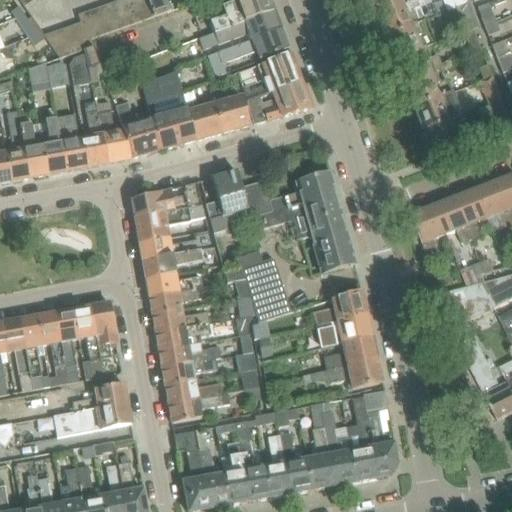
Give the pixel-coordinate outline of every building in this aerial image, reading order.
[(134,0),(125,0),(122,1),(131,26),(142,22),(134,0)] [(134,0),(142,22),(153,19),(146,0),(134,0)] [(161,0),(146,0),(153,19),(167,14),(161,0)] [(176,0),(175,0),(168,3),(171,12),(179,8),(176,0)] [(226,18),(209,24),(213,34),(263,16),(262,15),(268,12),(270,15),(274,13),(268,0),(219,0),(222,8),(226,18)] [(369,0),(376,15),(407,2),(406,0),(369,0)] [(376,15),(385,38),(419,23),(414,11),(431,4),(429,0),(412,0),(407,2),(376,15)] [(122,1),(111,5),(120,30),(131,26),(122,1)] [(496,22),(489,3),(476,8),(483,27),(496,22)] [(111,5),(100,9),(109,34),(120,30),(111,5)] [(109,34),(100,9),(90,13),(98,38),(109,34)] [(11,14),(16,20),(23,17),(18,10),(11,14)] [(213,34),(198,40),(203,52),(250,35),(252,40),(280,30),(274,13),(270,15),(268,12),(262,15),(263,16),(213,34)] [(78,17),(81,25),(87,42),(88,42),(98,38),(90,13),(78,17)] [(16,20),(28,38),(34,34),(27,23),(23,17),(16,20)] [(473,19),(459,24),(463,35),(473,31),(477,29),(473,19)] [(419,23),(385,38),(394,61),(426,49),(435,45),(425,21),(419,23)] [(496,22),(483,27),(487,38),(500,33),(496,22)] [(90,50),(88,42),(87,42),(81,25),(69,29),(78,54),(84,52),(85,52),(90,50)] [(67,58),(78,54),(69,29),(58,33),(67,58)] [(260,61),(288,51),(280,30),(252,40),(206,58),(215,79),(226,74),(222,65),(256,52),(260,61)] [(482,54),(479,46),(477,41),(474,35),(473,31),(463,35),(472,58),(482,54)] [(45,37),(44,38),(59,61),(67,58),(58,33),(45,37)] [(42,45),(34,34),(28,38),(35,49),(42,45)] [(90,50),(85,52),(86,58),(91,88),(100,86),(98,73),(101,72),(93,49),(90,50)] [(430,60),(426,49),(394,61),(404,85),(443,70),(437,57),(430,60)] [(508,52),(495,57),(499,66),(511,61),(508,52)] [(246,104),(301,83),(290,55),(258,67),(264,82),(242,90),(246,104)] [(91,88),(86,58),(75,62),(70,69),(73,90),(91,88)] [(511,62),(511,61),(499,66),(502,74),(511,70),(511,62)] [(60,64),(47,69),(49,81),(67,77),(66,68),(60,64)] [(46,66),(30,71),(32,86),(49,83),(49,81),(47,69),(46,66)] [(487,66),(477,70),(482,82),(492,78),(487,66)] [(443,70),(404,85),(413,109),(452,94),(446,80),(439,83),(436,74),(443,71),(443,70)] [(177,74),(142,87),(147,105),(182,95),(177,74)] [(501,102),(492,78),(476,84),(486,108),(501,102)] [(0,96),(15,91),(13,83),(0,86),(0,96)] [(246,104),(253,127),(311,110),(301,83),(246,104)] [(191,92),(183,94),(197,143),(223,135),(213,103),(199,106),(200,110),(197,111),(191,92)] [(182,95),(147,105),(152,122),(161,153),(176,148),(179,148),(180,148),(185,146),(197,143),(183,94),(182,95)] [(413,109),(423,133),(459,119),(461,117),(452,94),(413,109)] [(227,99),(213,103),(223,135),(249,128),(241,98),(228,102),(227,99)] [(477,111),(487,136),(511,127),(501,102),(486,108),(477,111)] [(95,108),(96,114),(97,117),(106,166),(124,163),(132,161),(123,133),(114,135),(111,115),(109,105),(95,108)] [(128,105),(115,108),(123,133),(132,161),(160,153),(161,153),(152,122),(134,127),(128,105)] [(30,180),(21,127),(18,114),(6,116),(13,152),(7,153),(13,184),(30,180)] [(89,139),(81,141),(86,170),(106,166),(97,117),(96,114),(85,115),(89,139)] [(74,117),(56,121),(66,174),(86,170),(81,141),(78,141),(74,117)] [(432,157),(441,154),(468,143),(459,119),(423,133),(432,157)] [(41,134),(43,147),(48,177),(66,174),(56,121),(45,123),(46,133),(41,134)] [(32,125),(21,127),(30,180),(48,177),(43,147),(41,134),(34,135),(32,125)] [(0,185),(13,184),(7,153),(0,154),(0,185)] [(241,189),(236,173),(211,180),(214,191),(216,199),(217,199),(218,203),(205,207),(213,234),(227,230),(225,224),(229,223),(230,220),(229,217),(247,212),(241,189)] [(286,210),(335,197),(329,175),(296,185),(299,194),(270,202),(269,202),(266,190),(264,183),(241,189),(247,212),(250,220),(286,210)] [(511,178),(496,185),(511,226),(511,178)] [(172,200),(170,192),(131,203),(135,221),(202,209),(196,185),(184,188),(186,196),(172,200)] [(475,193),(487,221),(496,217),(502,232),(511,228),(511,226),(496,185),(475,193)] [(482,240),(476,225),(487,221),(475,193),(474,193),(465,197),(455,201),(472,244),(482,240)] [(335,197),(286,210),(295,242),(311,238),(308,226),(340,217),(335,197)] [(435,209),(446,236),(456,232),(462,248),(472,244),(455,201),(445,205),(435,209)] [(205,221),(202,209),(135,221),(139,245),(169,240),(167,228),(190,224),(205,221)] [(446,236),(435,209),(426,212),(415,217),(426,260),(439,255),(433,241),(446,236)] [(346,238),(340,217),(308,226),(311,238),(313,247),(346,238)] [(169,240),(139,245),(142,263),(213,250),(208,233),(192,236),(193,243),(170,247),(169,240)] [(354,266),(346,238),(313,247),(321,275),(354,266)] [(261,262),(260,260),(258,251),(235,258),(238,269),(261,262)] [(200,253),(142,263),(145,281),(175,276),(174,269),(203,264),(200,253)] [(227,285),(235,283),(246,281),(246,280),(276,271),(272,257),(260,260),(261,262),(238,269),(223,273),(227,285)] [(511,258),(503,262),(506,271),(511,270),(511,258)] [(485,278),(494,274),(489,262),(480,266),(485,278)] [(482,279),(485,278),(480,266),(472,269),(473,273),(477,281),(482,279)] [(246,280),(246,281),(251,300),(256,317),(258,325),(267,322),(289,315),(276,271),(246,280)] [(473,273),(462,278),(467,290),(479,287),(481,286),(484,285),(482,279),(477,281),(473,273)] [(219,274),(212,276),(215,287),(223,286),(219,274)] [(175,276),(145,281),(149,299),(202,289),(200,280),(177,284),(175,276)] [(511,278),(484,285),(481,286),(493,312),(511,302),(511,278)] [(246,281),(235,283),(239,302),(251,300),(246,281)] [(442,282),(433,285),(436,297),(445,295),(442,282)] [(467,290),(445,295),(436,297),(442,316),(484,396),(497,423),(511,415),(511,380),(492,391),(491,389),(499,384),(491,369),(494,367),(490,360),(487,362),(466,324),(456,305),(460,304),(470,322),(493,312),(481,286),(479,287),(467,290)] [(202,289),(149,299),(152,318),(182,313),(180,305),(204,301),(202,289)] [(314,314),(317,328),(366,317),(361,292),(332,301),(334,310),(314,314)] [(251,300),(239,302),(242,320),(252,318),(256,317),(251,300)] [(109,346),(116,345),(109,305),(91,309),(104,379),(109,378),(106,361),(111,360),(109,346)] [(91,309),(72,312),(78,341),(85,340),(90,364),(82,366),(85,382),(104,379),(91,309)] [(72,312),(55,315),(67,385),(77,383),(70,343),(78,341),(72,312)] [(183,320),(182,313),(152,318),(155,335),(208,326),(206,316),(183,320)] [(55,315),(37,318),(42,348),(49,346),(54,370),(55,377),(48,378),(49,388),(67,385),(55,315)] [(511,315),(500,322),(511,345),(511,315)] [(366,317),(317,328),(321,350),(342,345),(371,339),(366,317)] [(34,349),(42,348),(37,318),(19,322),(32,391),(42,390),(39,373),(34,349)] [(238,339),(239,339),(249,337),(247,326),(252,318),(242,320),(235,321),(238,339)] [(19,322),(2,325),(7,354),(14,353),(18,377),(21,393),(32,391),(19,322)] [(267,322),(258,325),(252,327),(254,340),(260,339),(270,337),(267,322)] [(208,326),(155,335),(158,353),(200,346),(201,345),(200,338),(210,336),(208,326)] [(239,339),(242,355),(251,354),(252,353),(249,337),(239,339)] [(270,337),(260,339),(263,357),(273,355),(270,337)] [(326,372),(351,367),(377,362),(371,339),(342,345),(344,355),(323,359),(326,372)] [(200,346),(158,353),(162,371),(214,361),(221,360),(219,350),(201,353),(200,346)] [(239,356),(234,357),(238,375),(240,375),(243,375),(254,372),(251,354),(242,355),(239,356)] [(453,360),(453,358),(445,360),(448,372),(456,370),(453,360)] [(214,361),(162,371),(165,389),(194,383),(193,377),(216,373),(214,361)] [(326,372),(314,375),(315,382),(326,381),(328,381),(329,386),(347,382),(349,392),(382,384),(377,362),(351,367),(326,372)] [(245,393),(258,391),(255,377),(241,379),(243,393),(245,393)] [(194,383),(165,389),(168,407),(221,397),(219,387),(196,391),(194,383)] [(96,400),(61,407),(63,417),(127,405),(124,386),(94,392),(96,400)] [(260,401),(258,391),(245,393),(246,403),(260,401)] [(227,396),(221,397),(168,407),(171,426),(201,420),(200,412),(223,408),(229,407),(227,396)] [(368,483),(369,481),(378,479),(367,416),(363,398),(352,400),(355,418),(356,426),(346,427),(347,436),(350,453),(349,453),(352,470),(356,469),(359,483),(359,482),(362,484),(368,483)] [(61,417),(53,418),(57,440),(131,426),(127,405),(63,417),(61,417)] [(352,484),(359,483),(356,469),(352,470),(349,453),(350,453),(347,436),(337,438),(334,422),(333,413),(330,413),(328,405),(319,406),(322,424),(333,487),(342,486),(344,487),(350,486),(352,484)] [(323,491),(325,489),(333,487),(322,424),(319,406),(310,408),(313,426),(311,426),(317,459),(306,461),(311,491),(315,491),(317,492),(323,491)] [(377,408),(366,411),(367,416),(378,479),(390,477),(397,467),(396,460),(394,445),(384,446),(381,433),(377,408)] [(285,412),(274,414),(276,424),(277,429),(288,427),(287,422),(285,412)] [(254,418),(255,422),(256,428),(276,424),(274,414),(254,418)] [(267,499),(268,499),(263,468),(254,470),(249,438),(246,424),(235,426),(236,433),(238,443),(248,503),(257,501),(260,503),(266,502),(267,499)] [(11,426),(0,427),(0,446),(4,450),(12,438),(13,437),(11,426)] [(236,433),(235,426),(214,429),(215,436),(236,433)] [(201,432),(195,433),(198,452),(209,510),(217,508),(219,510),(225,509),(227,507),(228,506),(223,476),(214,477),(209,450),(207,451),(205,451),(203,440),(201,432)] [(190,482),(182,483),(187,511),(199,511),(200,511),(209,510),(198,452),(194,433),(173,437),(177,456),(185,455),(190,482)] [(308,492),(311,491),(306,461),(304,461),(295,462),(290,434),(278,436),(288,495),(298,494),(300,495),(306,494),(308,492)] [(279,499),(281,497),(288,495),(278,436),(266,438),(271,467),(263,468),(268,499),(271,499),(273,500),(279,499)] [(239,507),(240,504),(248,503),(238,443),(226,445),(232,474),(223,476),(228,506),(230,506),(233,508),(239,507)] [(96,459),(115,455),(114,448),(113,448),(113,444),(94,448),(96,459)] [(129,457),(120,459),(122,467),(130,466),(129,457)] [(135,492),(130,466),(117,468),(125,511),(146,511),(143,490),(135,492)] [(105,511),(103,498),(93,499),(87,467),(77,469),(83,511),(105,511)] [(103,498),(105,511),(125,511),(117,468),(106,470),(111,496),(103,498)] [(67,487),(59,489),(62,505),(63,511),(83,511),(77,469),(65,471),(67,487)] [(42,511),(36,476),(25,478),(31,511),(23,511),(42,511)] [(49,479),(37,481),(42,511),(63,511),(62,505),(54,507),(49,479)] [(8,511),(3,482),(0,482),(0,511),(8,511)]
